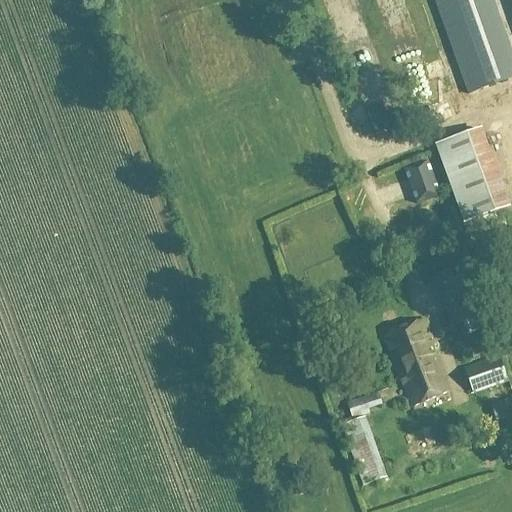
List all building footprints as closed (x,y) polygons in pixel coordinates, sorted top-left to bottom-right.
[(511,61),(490,0),(433,0),(467,96),(511,80),(511,61)] [(421,107),(425,119),(443,114),(439,102),(421,107)] [(508,209),(479,130),(435,146),(464,225),(508,209)] [(511,132),(499,137),(511,176),(511,132)] [(490,282),(508,273),(503,264),(485,273),(490,282)] [(451,324),(481,313),(464,268),(434,280),(451,324)] [(511,345),(511,276),(511,275),(481,286),(505,348),(511,345)] [(428,349),(435,347),(425,321),(384,337),(411,409),(446,395),(428,349)] [(472,397),(507,384),(497,358),(463,371),(472,397)] [(511,400),(491,406),(497,423),(511,417),(511,400)] [(363,420),(339,429),(361,490),(385,481),(363,420)] [(412,462),(444,449),(434,428),(402,440),(412,462)]
